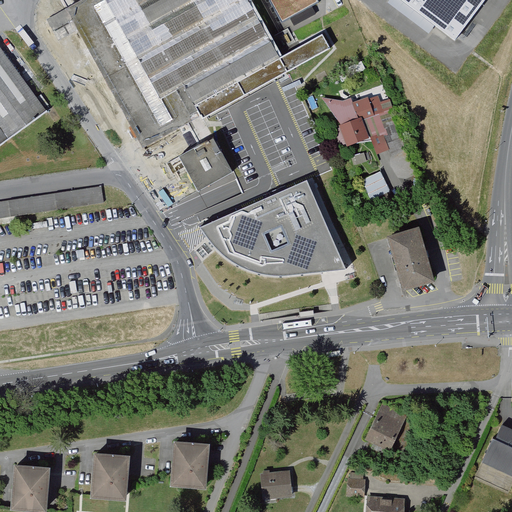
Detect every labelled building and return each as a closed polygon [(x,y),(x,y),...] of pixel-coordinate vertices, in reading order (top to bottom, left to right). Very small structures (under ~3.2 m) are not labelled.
[(88,0),(65,13),(142,153),(329,51),(321,37),(280,59),(247,0),(88,0)] [(313,0),(267,0),(278,22),(315,4),(313,0)] [(455,44),(488,0),(391,0),(387,6),(428,36),(434,29),(455,44)] [(0,148),(47,114),(0,49),(0,148)] [(343,103),(320,98),(339,128),(347,151),(369,143),(375,157),(391,151),(385,135),(377,116),(385,114),(378,96),(355,104),(352,99),(343,103)] [(214,143),(179,162),(197,196),(233,176),(214,143)] [(380,171),(362,179),(370,200),(389,192),(380,171)] [(252,204),(200,226),(221,255),(241,271),(264,279),(284,279),(317,277),(332,274),(348,271),(308,180),(252,204)] [(0,223),(103,206),(100,189),(0,205),(0,223)] [(419,232),(386,241),(403,296),(435,287),(419,232)] [(383,403),(364,439),(387,451),(407,415),(383,403)] [(511,426),(500,421),(483,460),(511,472),(511,426)] [(208,439),(173,437),(170,480),(205,482),(208,439)] [(129,452),(93,450),(90,493),(126,495),(129,452)] [(511,472),(483,460),(474,482),(507,495),(511,484),(511,472)] [(49,464),(14,461),(10,506),(45,509),(49,464)] [(291,470),(260,472),(262,498),(293,495),(291,470)] [(365,479),(346,479),(346,496),(364,496),(365,479)] [(403,511),(405,498),(365,495),(364,511),(403,511)]
